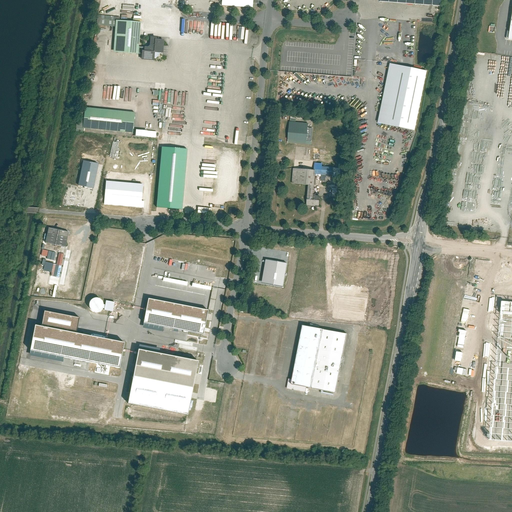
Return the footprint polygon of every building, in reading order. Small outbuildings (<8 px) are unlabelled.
[(257,0),(221,0),(221,5),(257,8),(257,0)] [(98,26),(114,26),(114,16),(98,15),(98,26)] [(140,24),(116,22),(114,54),(137,55),(138,47),(140,24)] [(164,39),(151,38),(150,48),(138,47),(137,55),(142,55),(142,61),(154,62),(155,54),(163,54),(164,39)] [(428,72),(390,64),(377,124),(415,132),(428,72)] [(135,113),(86,109),(84,128),(133,132),(135,113)] [(307,123),(290,121),(288,141),(305,143),(307,123)] [(113,141),(110,157),(117,158),(120,143),(113,141)] [(187,151),(162,149),(156,209),(182,211),(187,151)] [(99,166),(84,163),(79,187),(93,190),(99,166)] [(317,170),(292,168),(290,185),(308,187),(306,204),(318,205),(319,195),(314,195),(317,170)] [(68,233),(48,229),(45,244),(65,248),(68,233)] [(48,256),(47,259),(54,260),(56,252),(43,249),(42,255),(48,256)] [(51,276),(60,277),(64,254),(59,253),(57,262),(55,261),(54,263),(46,262),(44,271),(52,272),(51,276)] [(282,287),(286,263),(268,260),(264,284),(282,287)] [(511,301),(502,301),(489,439),(511,441),(511,301)] [(349,337),(305,328),(294,386),(338,395),(349,337)]
